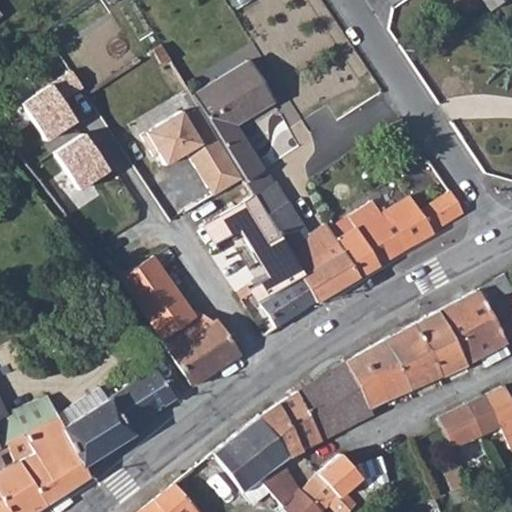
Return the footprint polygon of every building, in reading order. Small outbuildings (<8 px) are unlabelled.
[(456,0),(465,12),(481,0),(456,0)] [(169,59),(159,44),(152,49),(161,64),(169,59)] [(244,177),(251,193),(273,181),(266,168),(262,170),(235,123),(271,101),(244,60),(191,93),(199,106),(244,177)] [(70,73),(16,105),(42,147),(74,127),(59,102),(80,89),(70,73)] [(244,177),(199,106),(188,113),(184,108),(149,130),(170,164),(186,154),(213,196),(244,177)] [(403,145),(414,139),(399,118),(390,124),(403,145)] [(83,134),(51,152),(76,195),(108,177),(83,134)] [(272,228),(294,217),(273,181),(251,193),(272,228)] [(336,242),(356,275),(460,212),(448,191),(414,211),(406,195),(377,213),(370,200),(329,224),(336,237),(333,239),(324,243),(327,247),(336,242)] [(272,228),(251,193),(203,221),(212,234),(234,223),(252,252),(277,237),(272,228)] [(277,237),(282,247),(304,234),(294,217),(272,228),(277,237)] [(315,253),(327,247),(324,243),(333,239),(323,222),(304,234),(315,253)] [(299,275),(313,300),(314,302),(356,275),(336,242),(327,247),(315,253),(304,234),(282,247),(299,275)] [(252,252),(269,277),(277,289),(299,275),(282,247),(277,237),(252,252)] [(147,256),(116,275),(158,336),(190,315),(162,274),(160,276),(147,256)] [(511,275),(510,271),(474,289),(486,310),(511,296),(511,275)] [(249,290),(274,327),(313,300),(299,275),(277,289),(269,277),(249,290)] [(435,312),(461,362),(487,349),(494,360),(507,353),(501,341),(502,339),(486,310),(474,289),(435,312)] [(511,296),(486,310),(502,339),(511,334),(511,296)] [(409,325),(435,375),(461,362),(435,312),(409,325)] [(2,315),(0,316),(0,332),(10,327),(2,315)] [(190,315),(158,336),(189,385),(235,353),(213,320),(209,321),(190,315)] [(382,341),(405,388),(435,375),(409,325),(382,341)] [(366,406),(369,412),(408,393),(405,388),(382,341),(342,363),(364,407),(366,406)] [(295,392),(317,438),(369,412),(366,406),(364,407),(342,363),(295,392)] [(172,397),(154,368),(81,414),(62,426),(58,427),(80,464),(128,433),(126,428),(172,397)] [(480,395),(494,424),(511,415),(511,414),(498,387),(480,395)] [(295,392),(276,403),(298,448),(317,438),(295,392)] [(58,419),(56,414),(47,395),(3,412),(0,413),(0,444),(20,434),(21,436),(58,419)] [(463,403),(477,432),(494,424),(480,395),(463,403)] [(58,419),(62,426),(81,414),(74,401),(56,414),(58,419)] [(276,403),(256,416),(285,455),(298,448),(276,403)] [(436,418),(448,445),(477,432),(463,403),(436,418)] [(511,415),(494,424),(500,435),(511,427),(511,415)] [(320,511),(298,489),(280,458),(285,455),(256,416),(232,434),(210,452),(241,492),(258,478),(278,503),(277,505),(283,511),(320,511)] [(87,475),(80,464),(58,427),(62,426),(58,419),(21,436),(26,446),(29,453),(0,467),(0,499),(6,511),(32,511),(73,485),(87,475)] [(20,434),(0,444),(0,458),(26,446),(21,436),(20,434)] [(195,466),(232,509),(246,497),(241,492),(210,452),(195,466)] [(380,452),(357,460),(366,485),(389,477),(380,452)] [(341,495),(343,494),(360,477),(337,453),(316,472),(317,472),(341,495)] [(194,511),(228,511),(232,509),(195,466),(172,486),(194,511)] [(298,489),(320,511),(327,505),(333,511),(343,511),(352,504),(343,494),(341,495),(317,472),(316,472),(298,489)] [(194,511),(172,486),(154,504),(160,511),(194,511)]
